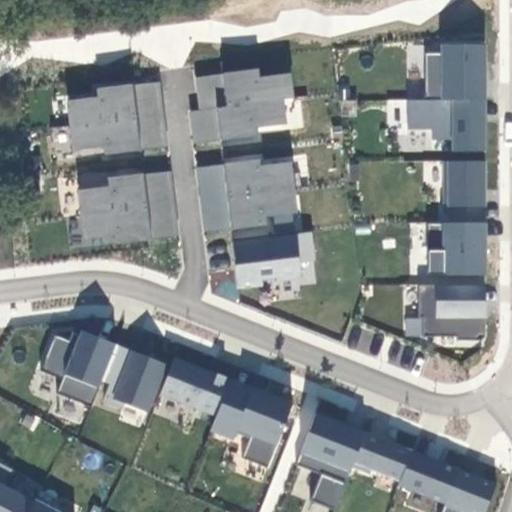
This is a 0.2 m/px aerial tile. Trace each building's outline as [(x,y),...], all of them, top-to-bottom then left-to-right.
[(486,43),(440,42),(442,100),(452,100),(484,100),(486,43)] [(198,110),(189,111),(193,145),(260,137),(258,128),(287,124),(285,100),(294,98),(291,73),(260,76),(258,70),(196,78),(198,110)] [(97,98),(65,101),(74,157),(106,155),(167,150),(159,83),(97,89),(97,98)] [(484,100),(452,100),(450,160),(484,160),(484,100)] [(260,160),(195,168),(204,231),(268,224),(267,218),(299,213),(292,162),(261,165),(260,160)] [(484,160),(445,162),(445,221),(487,220),(484,160)] [(108,188),(76,190),(85,247),(117,245),(179,240),(170,173),(109,179),(108,188)] [(487,220),(445,221),(444,285),(484,286),(487,220)] [(442,224),(429,223),(427,247),(440,248),(442,224)] [(297,233),(232,240),(237,289),(300,281),(297,233)] [(444,285),(434,286),(435,317),(487,320),(484,286),(444,285)] [(149,414),(167,362),(77,331),(74,341),(54,334),(41,369),(62,377),(57,392),(95,406),(99,396),(149,414)] [(241,457),(272,466),(292,397),(171,361),(160,400),(215,416),(210,432),(246,443),(241,457)] [(485,511),(497,481),(314,413),(296,463),(321,472),(311,499),(336,508),(351,466),(446,500),(442,511),(485,511)] [(0,511),(60,511),(8,488),(18,467),(0,458),(0,511)]
